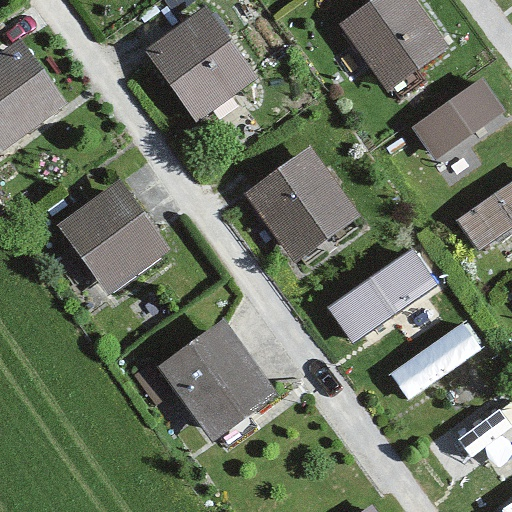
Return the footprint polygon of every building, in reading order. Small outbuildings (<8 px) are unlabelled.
[(190,113),(259,74),(217,0),(209,0),(147,35),(190,113)] [(390,85),(454,41),(426,0),(362,0),(341,15),(390,85)] [(0,143),(2,146),(73,99),(28,33),(0,51),(0,143)] [(411,117),(435,154),(508,108),(484,70),(411,117)] [(314,137),(245,185),(297,260),(367,213),(314,137)] [(60,216),(109,287),(174,242),(124,171),(60,216)] [(511,172),(457,212),(481,245),(511,223),(511,172)] [(415,239),(329,297),(355,336),(442,279),(415,239)] [(390,366),(410,395),(486,342),(466,313),(390,366)] [(215,437),(282,391),(230,314),(162,360),(215,437)] [(386,511),(375,495),(350,511),(386,511)]
